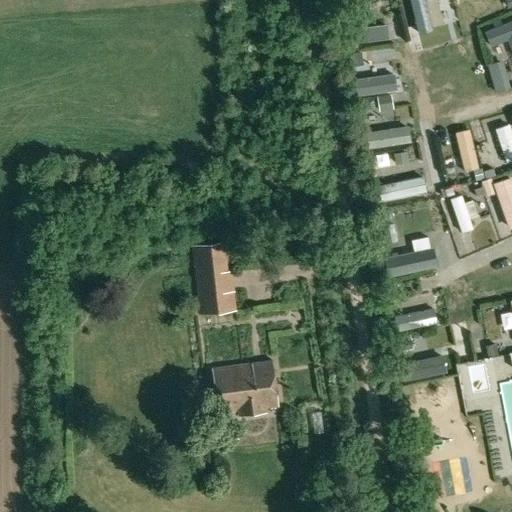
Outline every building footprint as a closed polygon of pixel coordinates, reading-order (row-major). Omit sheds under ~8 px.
[(419,0),(428,36),(454,30),(446,0),(419,0)] [(511,52),(511,20),(484,31),(490,47),(507,40),(511,52)] [(353,27),(354,45),(396,42),(395,25),(353,27)] [(369,86),(407,85),(407,72),(369,73),(369,86)] [(391,94),(377,96),(380,110),(393,108),(391,94)] [(511,154),(511,158),(511,126),(494,131),(500,156),(511,154)] [(463,141),(466,176),(486,174),(483,139),(463,141)] [(377,177),(392,176),(391,162),(398,162),(398,155),(375,156),(377,177)] [(511,175),(496,181),(511,227),(511,175)] [(431,196),(430,176),(386,179),(388,199),(431,196)] [(459,237),(486,229),(477,196),(459,201),(463,214),(454,217),(459,237)] [(441,236),(452,234),(448,203),(436,205),(441,236)] [(435,234),(420,238),(423,249),(438,245),(435,234)] [(200,315),(237,310),(230,255),(228,241),(192,246),(200,315)] [(407,334),(446,323),(439,301),(400,312),(407,334)] [(488,356),(498,354),(496,343),(486,345),(488,356)] [(399,364),(403,382),(444,373),(440,355),(399,364)] [(264,407),(278,406),(272,362),(213,369),(218,412),(239,410),(239,413),(265,410),(264,407)]
